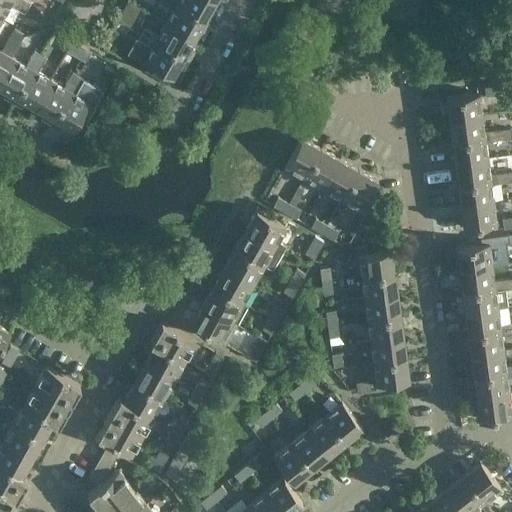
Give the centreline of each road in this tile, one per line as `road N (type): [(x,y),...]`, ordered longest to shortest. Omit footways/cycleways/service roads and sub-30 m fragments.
road 1 (residential): [(444,440),(408,133),(317,91),(300,57),(331,0)]
road 2 (residential): [(40,511),(44,482),(110,365)]
road 3 (residential): [(332,511),(400,461),(446,458),(444,440)]
road 4 (residential): [(172,110),(241,0)]
